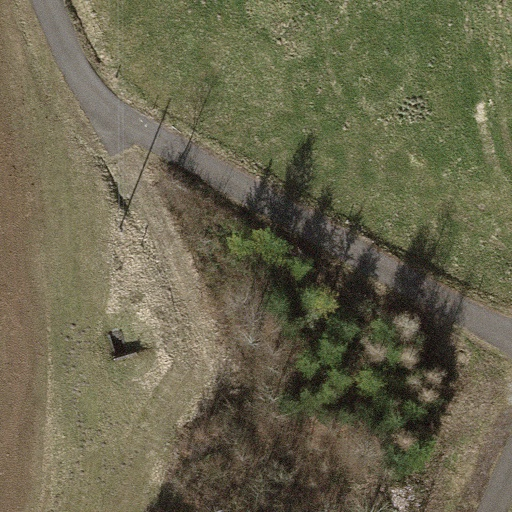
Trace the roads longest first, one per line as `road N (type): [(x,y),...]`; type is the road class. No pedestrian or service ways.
road 1 (unclassified): [(44,0),(67,59),(121,123),(511,335)]
road 2 (track): [(121,123),(297,511)]
